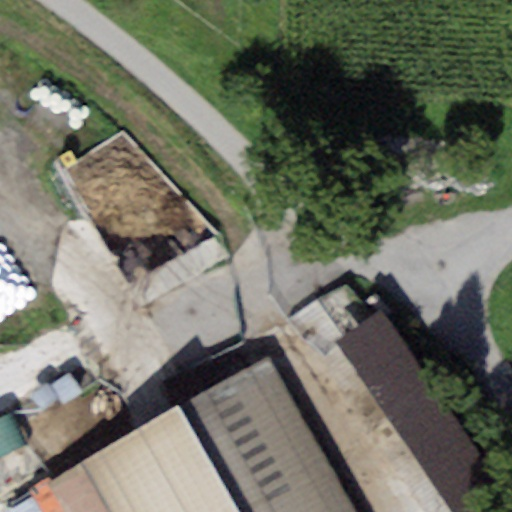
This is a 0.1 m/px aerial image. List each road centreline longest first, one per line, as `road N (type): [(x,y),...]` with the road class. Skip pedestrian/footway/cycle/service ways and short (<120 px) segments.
road 1 (track): [(465,279),(345,262),(244,157),(54,0)]
road 2 (unclassified): [(511,398),(481,355),(465,279),(495,242),(511,238)]
